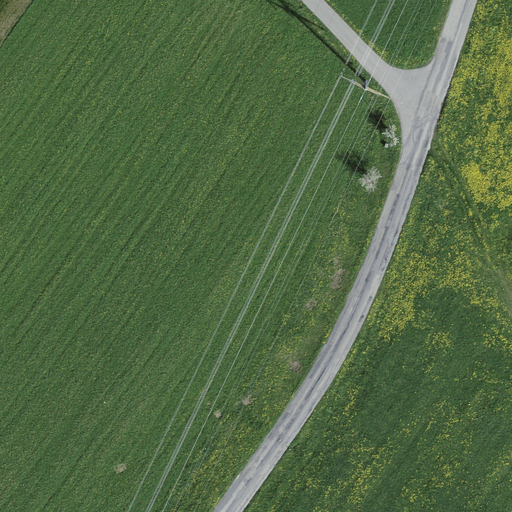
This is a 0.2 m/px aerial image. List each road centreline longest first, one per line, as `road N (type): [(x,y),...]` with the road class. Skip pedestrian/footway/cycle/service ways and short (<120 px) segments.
road 1 (unclassified): [(228,511),(351,322),(431,105)]
road 2 (unclassified): [(307,0),(383,74),(431,105)]
